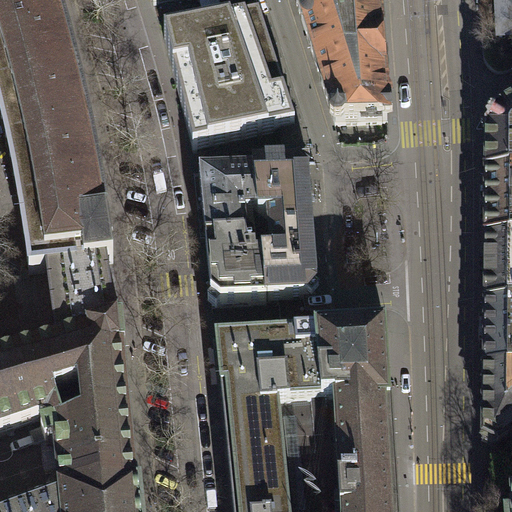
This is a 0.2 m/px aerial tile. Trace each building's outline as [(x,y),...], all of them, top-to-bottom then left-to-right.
[(62,18),(56,0),(0,0),(0,117),(7,147),(22,229),(29,276),(45,273),(108,265),(114,264),(101,186),(89,125),(62,18)] [(377,0),(357,0),(296,5),(336,129),(387,125),(385,86),(377,0)] [(259,16),(164,40),(193,153),(295,127),(259,16)] [(511,103),(492,116),(483,129),(485,176),(511,176),(511,103)] [(270,220),(271,235),(311,233),(307,175),(310,171),(302,164),(299,168),(253,172),(257,215),(258,214),(258,221),(270,220)] [(199,176),(206,241),(247,237),(245,216),(257,215),(253,172),(199,176)] [(511,176),(485,176),(484,242),(511,242),(511,176)] [(263,259),(267,302),(279,301),(281,319),(312,316),(311,301),(312,303),(319,294),(316,291),(311,233),(271,235),(274,258),(263,259)] [(220,307),(267,302),(263,259),(256,260),(256,253),(249,253),(247,237),(206,241),(212,299),(208,303),(217,310),(220,307)] [(511,242),(484,242),(484,270),(484,306),(511,306),(511,242)] [(108,265),(45,273),(55,341),(114,322),(108,265)] [(511,306),(484,306),(483,371),(511,372),(511,306)] [(142,511),(140,483),(136,481),(125,365),(123,351),(127,351),(123,321),(114,322),(55,341),(49,343),(0,358),(0,511),(142,511)] [(396,511),(395,488),(390,396),(386,327),(333,332),(216,344),(223,410),(232,511),(396,511)] [(497,448),(511,436),(511,372),(483,371),(484,442),(497,448)]
